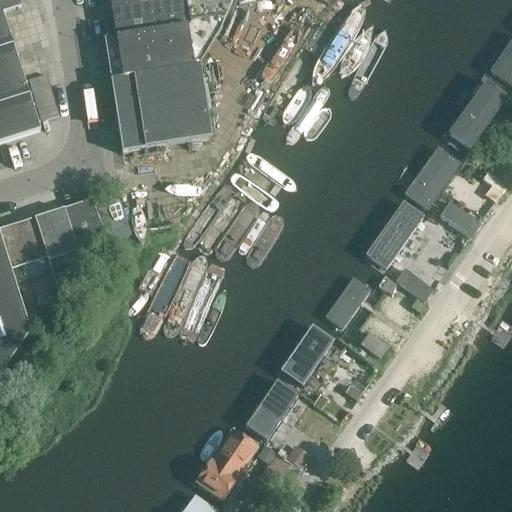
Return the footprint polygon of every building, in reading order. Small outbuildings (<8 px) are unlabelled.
[(21,10),(17,0),(0,0),(0,146),(30,137),(39,134),(2,16),(21,10)] [(103,42),(110,85),(198,69),(217,38),(233,1),(233,0),(181,0),(187,30),(103,42)] [(187,30),(181,0),(108,0),(115,40),(187,30)] [(511,37),(489,70),(511,86),(511,37)] [(198,69),(110,85),(121,157),(210,142),(199,70),(197,71),(198,69)] [(51,75),(30,80),(40,121),(61,116),(51,75)] [(511,98),(484,78),(439,139),(467,159),(511,98)] [(460,165),(436,149),(403,198),(427,214),(460,165)] [(487,157),(480,166),(505,184),(511,175),(487,157)] [(498,181),(491,192),(501,199),(508,188),(498,181)] [(0,242),(11,273),(48,262),(59,298),(102,236),(101,233),(130,224),(120,194),(92,203),(0,232),(0,242)] [(412,225),(389,210),(362,249),(385,265),(412,225)] [(449,210),(439,222),(468,244),(477,232),(449,210)] [(11,273),(0,242),(0,381),(31,337),(11,273)] [(404,274),(395,285),(424,307),(433,295),(404,274)] [(361,280),(330,320),(330,322),(330,323),(330,325),(330,326),(331,327),(332,328),(333,329),(334,329),(335,330),(336,331),(337,332),(338,332),(339,332),(341,332),(342,332),(343,332),(374,289),(374,287),(374,286),(374,284),(373,283),(373,282),(372,280),(370,279),(368,278),(367,278),(366,278),(364,278),(363,278),(362,279),(361,280)] [(368,337),(359,349),(379,363),(388,351),(368,337)] [(317,342),(292,379),(306,388),(330,351),(317,342)] [(251,437),(266,447),(301,397),(286,387),(251,437)] [(266,449),(236,429),(195,488),(225,509),(266,449)] [(294,449),(286,461),(302,472),(310,461),(294,449)] [(275,460),(259,482),(279,497),(295,475),(275,460)] [(203,499),(193,511),(220,511),(221,511),(203,499)]
